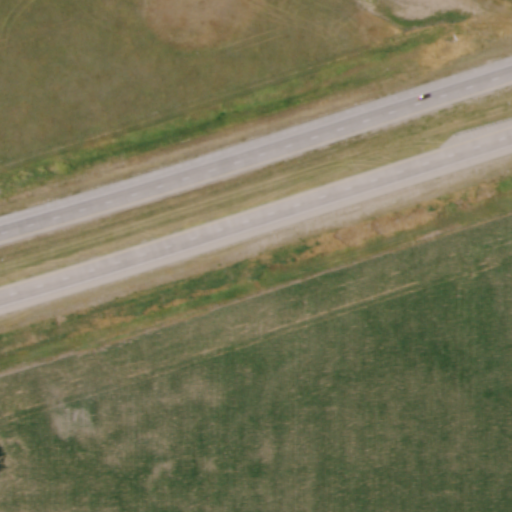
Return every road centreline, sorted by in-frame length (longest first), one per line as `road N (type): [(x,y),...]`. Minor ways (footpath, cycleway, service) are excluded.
road 1 (motorway): [(0,298),(511,136)]
road 2 (motorway): [(511,70),(0,231)]
